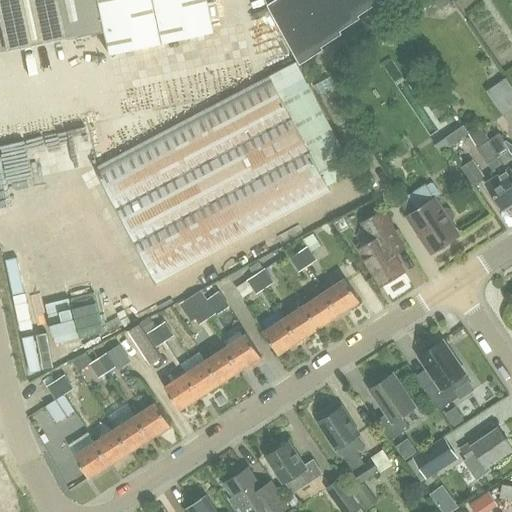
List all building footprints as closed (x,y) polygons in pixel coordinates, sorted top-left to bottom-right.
[(0,0),(0,51),(64,38),(87,33),(91,32),(102,30),(107,53),(107,54),(210,32),(203,0),(0,0)] [(273,0),(268,3),(304,60),(324,47),(323,45),(343,32),(341,29),(361,16),(360,14),(380,1),(379,0),(273,0)] [(415,0),(423,10),(434,2),(440,10),(447,5),(452,2),(450,0),(415,0)] [(295,63),(271,76),(327,184),(352,171),(295,63)] [(271,76),(95,168),(156,283),(331,191),(327,184),(271,76)] [(511,85),(510,82),(500,89),(507,99),(511,95),(511,85)] [(335,85),(319,94),(354,157),(370,147),(335,85)] [(500,133),(486,141),(511,179),(511,144),(505,140),(500,133)] [(64,144),(71,165),(91,159),(84,137),(64,144)] [(511,179),(486,141),(476,148),(487,165),(488,164),(496,177),(485,184),(501,208),(505,206),(506,209),(511,204),(511,179)] [(466,163),(460,167),(473,185),(479,181),(485,177),(483,174),(473,159),(466,163)] [(409,196),(399,203),(407,215),(406,215),(432,254),(459,236),(449,222),(453,220),(453,215),(449,209),(445,208),(441,210),(433,197),(417,208),(409,196)] [(372,240),(359,247),(381,286),(404,272),(394,255),(387,244),(398,237),(395,232),(381,210),(361,222),(372,240)] [(312,233),(301,239),(307,247),(310,252),(320,245),(312,233)] [(307,247),(299,252),(307,265),(315,260),(310,252),(307,247)] [(299,252),(290,258),(299,271),(307,265),(299,252)] [(266,269),(255,275),(265,289),(274,283),(266,269)] [(255,275),(247,280),(253,290),(255,295),(265,289),(255,275)] [(344,278),(324,291),(338,314),(359,300),(344,278)] [(202,289),(191,296),(207,320),(216,314),(217,316),(229,307),(219,291),(208,298),(202,289)] [(324,291),(304,304),(318,327),(338,314),(324,291)] [(191,296),(178,304),(183,311),(191,322),(196,318),(200,324),(207,320),(191,296)] [(72,312),(68,302),(56,307),(70,338),(107,322),(97,301),(72,312)] [(304,304),(283,318),(298,340),(318,327),(304,304)] [(12,313),(17,332),(40,326),(35,307),(12,313)] [(283,318),(263,331),(278,353),(298,340),(283,318)] [(150,319),(141,324),(147,333),(155,328),(156,327),(150,319)] [(156,327),(155,328),(164,342),(174,336),(165,322),(156,327)] [(141,324),(128,331),(149,365),(162,357),(156,347),(147,333),(141,324)] [(155,328),(147,333),(156,347),(164,342),(155,328)] [(245,333),(224,346),(239,369),(260,355),(245,333)] [(17,340),(22,352),(35,347),(30,335),(17,340)] [(424,352),(419,356),(436,381),(424,389),(439,410),(459,397),(454,390),(469,380),(464,374),(465,373),(442,340),(437,344),(435,340),(422,349),(424,352)] [(119,344),(97,358),(107,373),(115,368),(117,371),(131,362),(119,344)] [(224,346),(204,360),(219,382),(239,369),(224,346)] [(77,353),(70,357),(79,371),(86,367),(85,366),(77,353)] [(97,358),(89,364),(99,378),(107,373),(97,358)] [(204,360),(184,373),(199,395),(219,382),(204,360)] [(184,373),(164,386),(179,409),(199,395),(184,373)] [(374,386),(369,389),(381,405),(386,413),(376,420),(389,440),(409,426),(402,415),(415,406),(393,373),(388,376),(385,374),(373,381),(374,386)] [(64,375),(56,380),(65,394),(74,389),(65,374),(64,375)] [(55,400),(45,406),(57,423),(75,411),(65,394),(56,380),(54,381),(47,386),(55,400)] [(155,402),(134,415),(149,437),(169,424),(155,402)] [(454,405),(444,411),(453,424),(463,418),(454,405)] [(342,407),(318,422),(336,449),(339,453),(340,452),(353,471),(354,471),(362,483),(363,482),(376,474),(380,472),(371,458),(364,463),(356,451),(363,447),(356,436),(359,434),(342,407)] [(134,415),(114,428),(129,450),(149,437),(134,415)] [(114,428),(94,441),(109,464),(129,450),(114,428)] [(474,440),(460,449),(466,458),(463,460),(476,479),(491,469),(488,464),(511,448),(511,447),(499,428),(476,443),(474,440)] [(445,437),(414,457),(425,475),(457,454),(445,437)] [(94,441),(73,455),(88,477),(109,464),(94,441)] [(288,441),(266,456),(284,484),(286,482),(293,493),(322,474),(313,460),(304,466),(288,441)] [(235,477),(226,483),(235,497),(230,500),(236,510),(241,507),(244,511),(275,511),(272,506),(272,505),(248,468),(245,470),(243,467),(233,474),(235,477)] [(340,478),(325,489),(342,511),(356,511),(361,509),(362,508),(340,478)] [(195,503),(184,510),(185,511),(216,511),(206,496),(204,498),(201,497),(195,500),(195,503)]
